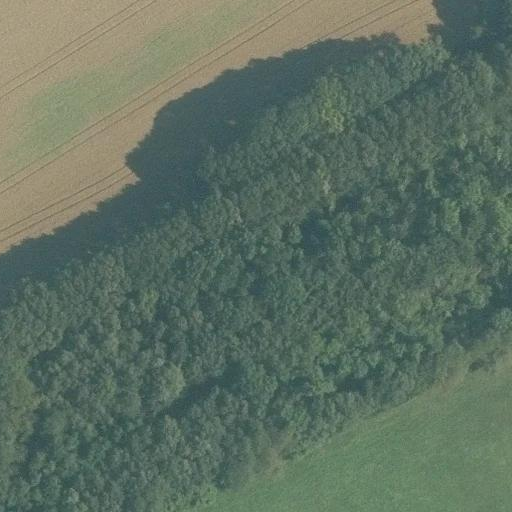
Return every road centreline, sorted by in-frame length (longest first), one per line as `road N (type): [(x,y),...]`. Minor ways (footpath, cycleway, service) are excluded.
road 1 (unclassified): [(0,326),(511,52)]
road 2 (track): [(511,100),(409,150),(511,328)]
